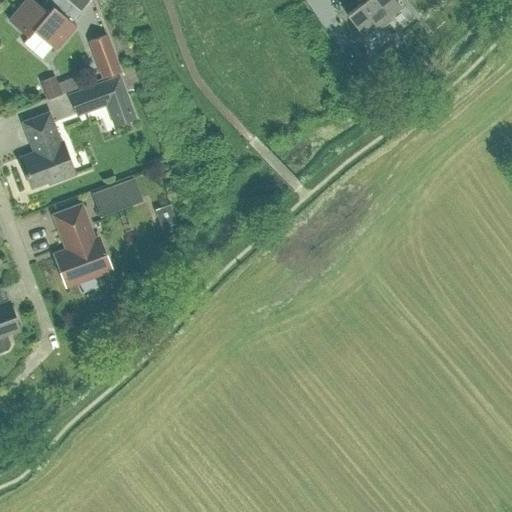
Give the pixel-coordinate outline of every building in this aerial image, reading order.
[(33,0),(26,0),(9,20),(28,37),(34,30),(56,49),(76,25),(71,21),(80,10),(68,0),(45,0),(40,6),(33,0)] [(358,0),(361,3),(346,14),(363,36),(377,25),(379,27),(390,19),(389,16),(400,7),(394,0),(358,0)] [(106,34),(89,40),(103,78),(120,72),(106,34)] [(121,74),(68,93),(76,116),(106,105),(115,127),(137,119),(121,74)] [(47,100),(62,94),(55,75),(39,81),(47,100)] [(20,157),(31,187),(48,181),(49,183),(75,173),(63,141),(60,142),(49,112),(23,122),(34,152),(20,157)] [(89,190),(97,215),(141,200),(133,175),(89,190)] [(56,255),(67,284),(110,268),(99,239),(93,241),(80,206),(56,216),(69,250),(56,255)] [(0,352),(8,349),(11,343),(7,332),(19,327),(10,303),(0,306),(0,352)]
